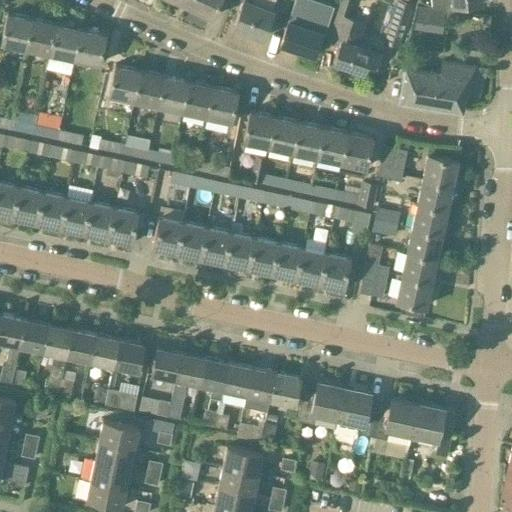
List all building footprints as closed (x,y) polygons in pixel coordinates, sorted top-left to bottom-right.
[(219,0),(191,0),(189,6),(212,16),(219,0)] [(242,0),(243,0),(234,26),(263,37),(273,10),(252,2),(252,0),(242,0)] [(295,0),(289,21),(286,20),(278,43),(312,54),(320,31),(306,26),(315,2),(308,0),(295,0)] [(430,0),(432,5),(445,10),(446,14),(454,14),(453,6),(482,3),(481,0),(430,0)] [(396,4),(383,43),(400,48),(412,9),(396,4)] [(25,48),(32,17),(7,12),(1,42),(25,48)] [(335,12),(327,40),(338,44),(333,58),(366,69),(375,72),(381,54),(370,51),(371,49),(358,44),(365,21),(351,17),(335,12)] [(32,17),(25,48),(50,53),(56,23),(32,17)] [(417,29),(446,31),(447,20),(417,18),(417,29)] [(56,23),(50,53),(46,68),(70,74),(74,58),(80,28),(56,23)] [(80,28),(74,58),(98,63),(104,33),(80,28)] [(405,65),(399,99),(462,110),(464,95),(470,96),(475,66),(442,60),(440,71),(405,65)] [(134,90),(138,68),(115,63),(108,95),(132,100),(134,90)] [(134,90),(132,100),(156,105),(163,73),(138,68),(134,90)] [(187,78),(163,73),(156,105),(180,110),(187,78)] [(187,78),(180,110),(204,116),(211,83),(187,78)] [(211,83),(204,116),(230,121),(237,89),(211,83)] [(0,126),(7,128),(12,109),(8,108),(7,110),(4,109),(2,117),(0,116),(0,126)] [(267,144),(274,114),(249,108),(242,139),(267,144)] [(12,109),(7,128),(32,133),(36,114),(12,109)] [(36,114),(32,133),(56,139),(62,115),(37,109),(36,114)] [(298,119),(274,114),(267,144),(291,150),(298,119)] [(62,115),(56,139),(81,144),(83,134),(59,128),(62,115)] [(322,124),(298,119),(291,150),(315,155),(322,124)] [(322,124),(315,155),(340,161),(346,130),(322,124)] [(372,136),(346,130),(340,161),(365,166),(372,136)] [(0,133),(0,145),(18,149),(21,138),(0,133)] [(120,152),(122,142),(100,137),(101,136),(92,134),(89,145),(120,152)] [(46,143),(21,138),(18,149),(44,155),(46,143)] [(147,147),(122,142),(120,152),(144,157),(147,147)] [(72,149),(46,143),(44,155),(69,160),(72,149)] [(384,144),(379,165),(403,170),(407,149),(384,144)] [(171,153),(147,147),(144,157),(169,163),(171,153)] [(72,149),(69,160),(95,165),(97,154),(72,149)] [(171,153),(169,163),(194,168),(195,158),(171,153)] [(428,153),(423,178),(452,185),(457,159),(428,153)] [(123,160),(97,154),(95,165),(106,168),(105,174),(118,177),(120,171),(120,172),(123,160)] [(262,172),(265,158),(255,155),(249,180),(260,182),(262,172)] [(195,158),(194,168),(228,176),(230,166),(195,158)] [(149,165),(123,160),(120,172),(147,178),(149,165)] [(403,170),(379,165),(377,175),(401,180),(403,170)] [(194,187),(197,175),(171,170),(169,182),(194,187)] [(262,172),(260,182),(283,187),(285,177),(262,172)] [(197,175),(194,187),(219,192),(221,180),(197,175)] [(309,182),(285,177),(283,187),(307,192),(309,182)] [(423,178),(417,203),(446,209),(452,185),(423,178)] [(354,191),(335,187),(333,198),(372,206),(377,183),(361,179),(359,188),(355,187),(354,191)] [(246,186),(221,180),(219,192),(243,197),(246,186)] [(0,181),(0,214),(11,217),(17,185),(0,181)] [(309,182),(307,192),(333,198),(335,187),(309,182)] [(41,191),(17,185),(11,217),(35,222),(41,191)] [(246,186),(243,197),(268,203),(271,191),(246,186)] [(41,191),(35,222),(59,227),(66,196),(41,191)] [(271,191),(268,203),(293,208),(295,196),(271,191)] [(90,201),(66,196),(59,227),(83,232),(90,201)] [(320,202),(295,196),(293,208),(318,213),(320,202)] [(90,201),(83,232),(107,237),(114,206),(90,201)] [(345,207),(320,202),(318,213),(343,218),(345,207)] [(446,209),(417,203),(412,227),(441,233),(446,209)] [(114,206),(107,237),(131,242),(138,211),(114,206)] [(376,206),(373,218),(397,223),(400,211),(376,206)] [(371,212),(345,207),(343,218),(352,220),(350,231),(366,234),(371,212)] [(175,251),(181,220),(157,215),(151,246),(175,251)] [(397,223),(373,218),(371,230),(395,235),(397,223)] [(181,220),(175,251),(199,257),(206,225),(181,220)] [(231,231),(230,230),(223,262),(247,267),(254,236),(240,233),(242,224),(232,222),(231,231)] [(206,225),(199,257),(223,262),(230,230),(206,225)] [(412,227),(407,251),(436,257),(441,233),(412,227)] [(278,241),(254,236),(247,267),(271,272),(278,241)] [(278,241),(271,272),(295,277),(302,246),(278,241)] [(369,242),(365,261),(377,264),(381,244),(369,242)] [(384,244),(381,260),(391,262),(394,246),(384,244)] [(302,246),(295,277),(319,282),(326,251),(302,246)] [(326,251),(319,282),(344,288),(350,256),(326,251)] [(407,251),(401,275),(430,282),(436,257),(407,251)] [(377,264),(365,261),(359,292),(382,297),(389,266),(377,264)] [(430,282),(401,275),(396,300),(425,306),(430,282)] [(18,345),(24,317),(0,312),(0,341),(9,343),(5,365),(2,365),(0,375),(0,380),(10,382),(13,367),(15,367),(19,346),(18,345)] [(48,322),(24,317),(18,345),(19,346),(42,350),(48,322)] [(48,322),(42,350),(53,353),(45,395),(56,397),(60,378),(61,378),(65,356),(71,327),(48,322)] [(95,333),(71,327),(65,356),(89,361),(95,333)] [(95,333),(89,361),(112,366),(118,338),(95,333)] [(118,338),(112,366),(136,371),(142,343),(118,338)] [(175,379),(181,351),(155,346),(149,373),(175,379)] [(170,400),(169,400),(166,416),(179,419),(186,388),(183,388),(185,381),(198,384),(204,356),(181,351),(175,379),(170,400)] [(204,356),(198,384),(212,387),(210,396),(219,399),(228,361),(204,356)] [(219,399),(219,400),(225,401),(229,402),(243,405),(245,394),(251,366),(228,361),(219,399)] [(245,394),(243,405),(266,410),(275,371),(251,366),(245,394)] [(28,370),(15,367),(13,367),(10,382),(25,385),(28,370)] [(275,371),(266,410),(267,411),(269,399),(292,404),(298,376),(275,371)] [(73,380),(61,378),(60,378),(56,397),(67,399),(67,394),(70,394),(73,380)] [(336,419),(343,386),(316,380),(313,392),(303,390),(296,421),(312,424),(314,414),(336,419)] [(104,402),(107,388),(96,385),(93,399),(104,402)] [(369,392),(343,386),(336,419),(357,423),(355,433),(370,436),(376,406),(366,404),(369,392)] [(107,388),(104,402),(105,402),(104,403),(133,409),(136,394),(107,388)] [(0,396),(0,417),(9,419),(13,399),(0,396)] [(376,406),(370,436),(385,439),(408,444),(410,434),(417,402),(390,396),(387,409),(376,406)] [(166,416),(169,400),(159,398),(155,413),(166,416)] [(410,434),(408,444),(428,448),(444,452),(451,422),(440,419),(443,408),(417,402),(410,434)] [(36,417),(46,419),(48,406),(38,404),(36,417)] [(202,422),(214,425),(217,411),(205,409),(202,422)] [(229,414),(222,412),(217,411),(214,425),(225,427),(229,414)] [(9,419),(0,417),(0,438),(5,439),(9,419)] [(101,419),(97,438),(133,446),(137,426),(101,419)] [(259,441),(263,420),(259,419),(257,425),(239,421),(236,436),(259,441)] [(276,423),(263,420),(259,441),(260,441),(261,436),(273,438),(276,423)] [(170,444),(172,433),(172,432),(158,429),(156,441),(170,444)] [(23,443),(37,446),(39,435),(25,432),(23,443)] [(133,446),(97,438),(92,458),(128,466),(133,446)] [(37,446),(23,443),(20,454),(34,457),(37,446)] [(221,465),(258,473),(262,453),(226,445),(221,465)] [(280,468),(294,471),(296,459),(282,456),(280,468)] [(128,466),(92,458),(88,479),(124,486),(128,466)] [(162,461),(152,459),(148,458),(144,481),(157,485),(162,461)] [(1,459),(0,459),(0,478),(15,481),(14,484),(24,486),(28,465),(1,460),(1,459)] [(511,465),(507,464),(499,494),(506,495),(503,509),(511,511),(511,465)] [(258,473),(221,465),(217,485),(253,493),(258,473)] [(124,486),(88,479),(84,499),(120,507),(124,486)] [(249,511),(253,493),(217,485),(213,506),(241,511),(249,511)] [(272,485),(270,497),(283,500),(286,488),(272,485)] [(283,500),(270,497),(267,507),(281,510),(283,500)] [(147,511),(150,501),(140,499),(136,498),(134,511),(141,511),(147,511)]
